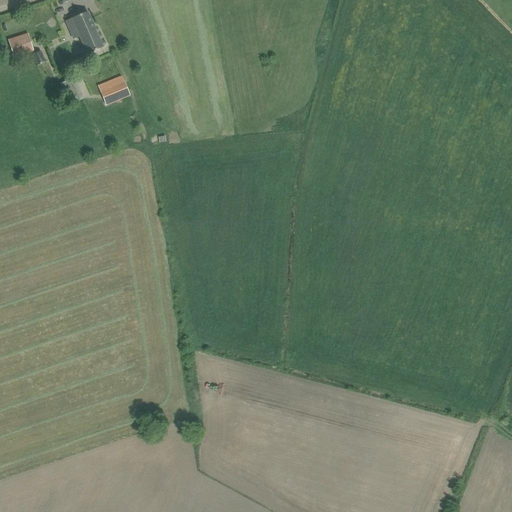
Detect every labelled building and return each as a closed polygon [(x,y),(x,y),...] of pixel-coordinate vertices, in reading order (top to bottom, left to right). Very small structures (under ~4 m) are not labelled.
[(79,36),(84,49),(86,54),(103,47),(88,12),(66,21),(73,39),(79,36)] [(9,40),(14,58),(34,51),(28,33),(9,40)] [(32,54),(36,66),(46,62),(41,51),(32,54)] [(106,106),(130,96),(122,76),(98,86),(106,106)] [(71,105),(82,99),(84,98),(74,78),(61,84),(71,105)]
